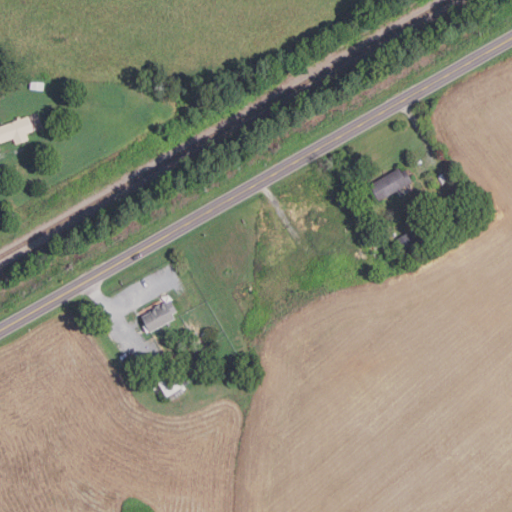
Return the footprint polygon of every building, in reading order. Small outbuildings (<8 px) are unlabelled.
[(44,90),(29,89),(30,81),(45,82),(44,90)] [(15,144),(12,138),(0,141),(0,125),(17,119),(16,117),(19,116),(20,119),(27,116),(32,130),(24,133),(27,140),(15,144)] [(377,202),(367,185),(398,167),(401,172),(405,170),(411,182),(377,202)] [(341,235),(332,212),(311,220),(320,243),(341,235)] [(404,249),(397,238),(413,228),(420,239),(404,249)] [(146,333),(142,326),(146,323),(142,315),(155,308),(154,307),(159,304),(160,305),(166,302),(166,303),(170,301),(176,311),(172,314),(175,319),(149,332),(146,333)] [(184,386),(166,397),(157,384),(152,387),(147,379),(170,365),(184,386)]
